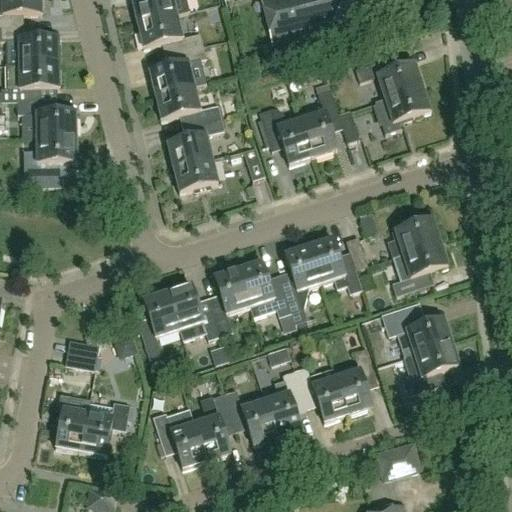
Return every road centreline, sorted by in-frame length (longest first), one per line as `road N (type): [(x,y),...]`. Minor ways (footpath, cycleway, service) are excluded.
road 1 (residential): [(486,158),(147,261)]
road 2 (residential): [(187,511),(189,501),(511,400)]
road 3 (residential): [(147,261),(50,298),(19,472),(0,486)]
road 4 (residential): [(147,261),(81,0)]
road 5 (tertiary): [(511,395),(486,158)]
road 6 (tertiary): [(486,158),(466,0)]
